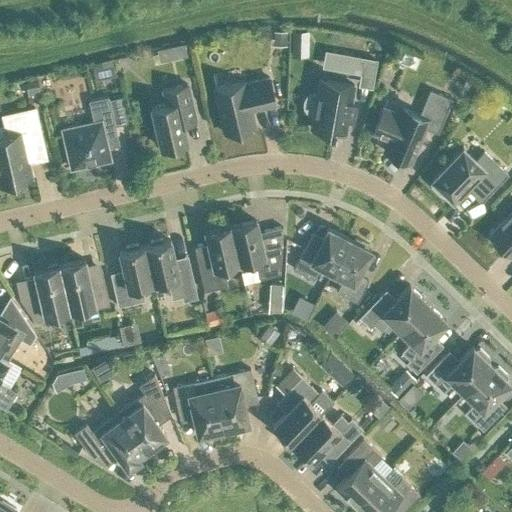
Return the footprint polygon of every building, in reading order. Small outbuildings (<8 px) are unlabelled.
[(286,44),(286,29),(273,29),(273,44),(286,44)] [(307,39),(308,29),(292,29),(291,39),(307,39)] [(187,38),(160,43),(162,54),(190,48),(187,38)] [(329,65),(356,70),(358,55),(331,50),(329,65)] [(91,62),(96,79),(115,74),(111,57),(91,62)] [(251,128),(250,124),(254,123),(250,107),(274,102),(268,75),(244,81),(244,79),(213,86),(223,130),(240,127),(240,130),(251,128)] [(329,131),(333,131),(333,130),(344,132),(348,115),(351,116),(354,100),(350,99),(353,83),(319,76),(316,91),(312,90),(308,91),(305,94),(303,97),(303,101),(303,105),(305,109),(309,111),(312,112),(310,126),(330,129),(329,131)] [(467,88),(471,79),(465,77),(461,85),(467,88)] [(27,81),(29,92),(39,90),(37,79),(27,81)] [(151,105),(156,126),(152,127),(156,143),(159,143),(160,145),(186,139),(182,120),(195,117),(187,82),(162,88),(166,102),(151,105)] [(384,149),(409,160),(424,125),(437,130),(451,97),(430,88),(419,113),(402,106),(399,113),(382,106),(372,130),(389,137),(384,149)] [(64,147),(67,159),(69,158),(70,166),(109,157),(102,126),(114,123),(107,94),(88,98),(93,120),(62,127),(66,147),(64,147)] [(13,179),(29,175),(25,160),(45,156),(34,106),(2,113),(6,133),(0,134),(0,181),(2,181),(3,184),(14,182),(13,179)] [(444,188),(452,196),(465,183),(470,183),(483,196),(507,171),(483,149),(475,158),(462,145),(432,177),(434,180),(431,183),(440,192),(444,188)] [(511,207),(488,232),(491,234),(491,239),(496,244),(501,244),(509,252),(511,249),(511,207)] [(255,218),(230,224),(238,260),(250,258),(252,267),(256,266),(259,276),(279,271),(281,243),(262,247),(255,218)] [(238,260),(230,224),(204,229),(211,259),(197,262),(203,288),(227,283),(224,273),(228,272),(226,263),(238,260)] [(320,264),(331,269),(348,236),(327,225),(314,250),(303,245),(292,266),(313,277),(320,264)] [(150,242),(144,243),(152,281),(167,277),(171,296),(181,294),(182,299),(197,295),(189,260),(175,263),(169,237),(162,239),(161,235),(149,238),(150,242)] [(348,236),(331,269),(343,275),(336,289),(356,299),(367,278),(357,273),(370,247),(366,245),(368,242),(354,235),(353,238),(348,236)] [(152,281),(144,243),(138,244),(137,241),(125,243),(126,247),(119,249),(124,275),(111,278),(117,304),(143,298),(140,283),(152,281)] [(84,257),(59,263),(69,307),(93,302),(93,306),(108,303),(101,267),(87,270),(84,257)] [(69,307),(59,263),(56,263),(56,260),(45,263),(46,265),(33,268),(36,279),(33,283),(17,286),(19,296),(34,319),(45,317),(45,313),(69,307)] [(281,292),(282,282),(269,281),(269,292),(281,292)] [(390,318),(400,328),(427,301),(408,283),(390,302),(380,292),(358,314),(369,325),(372,321),(379,328),(390,318)] [(0,352),(6,356),(19,336),(28,342),(35,332),(13,298),(13,299),(2,316),(0,314),(0,352)] [(427,301),(400,328),(411,339),(401,349),(408,357),(405,360),(415,370),(437,347),(427,338),(446,319),(427,301)] [(204,310),(207,322),(223,319),(220,306),(204,310)] [(268,343),(278,330),(268,323),(258,335),(268,343)] [(112,335),(85,342),(87,350),(114,344),(112,335)] [(453,379),(463,390),(490,362),(487,359),(489,355),(479,346),(475,347),(471,344),(453,363),(443,354),(425,372),(443,390),(453,379)] [(0,367),(6,356),(0,352),(0,403),(5,406),(15,389),(0,379),(0,367)] [(279,373),(281,362),(275,360),(272,371),(279,373)] [(354,372),(343,361),(332,372),(344,382),(354,372)] [(490,362),(463,390),(474,400),(464,410),(482,428),(500,409),(490,399),(509,380),(506,377),(507,373),(497,363),(493,365),(490,362)] [(82,365),(67,369),(70,380),(85,376),(82,365)] [(321,410),(332,398),(322,388),(319,391),(292,365),(274,383),(283,392),(281,395),(290,404),(272,423),(291,441),(321,410)] [(250,366),(211,375),(222,426),(232,424),(235,427),(244,425),(246,421),(248,421),(242,396),(256,393),(250,366)] [(143,390),(117,409),(145,448),(148,446),(150,449),(163,439),(161,436),(166,433),(155,418),(161,413),(156,406),(165,400),(153,371),(138,382),(143,390)] [(222,426),(211,375),(172,384),(178,410),(191,407),(197,432),(199,432),(202,435),(211,433),(212,429),(222,426)] [(387,385),(397,395),(406,385),(397,376),(387,385)] [(422,391),(412,381),(407,386),(417,396),(422,391)] [(145,448),(117,409),(91,428),(85,421),(73,430),(91,454),(104,445),(111,455),(116,451),(127,466),(140,457),(137,453),(145,448)] [(321,410),(291,441),(309,459),(328,440),(338,450),(361,426),(350,415),(347,419),(340,412),(331,420),(321,410)] [(385,429),(395,420),(386,411),(377,420),(385,429)] [(474,442),(481,435),(474,429),(468,435),(474,442)] [(335,484),(354,503),(382,474),(371,464),(381,454),(363,436),(342,457),(352,467),(335,484)] [(382,474),(354,503),(363,511),(380,511),(389,504),(397,511),(400,511),(419,493),(401,475),(392,484),(382,474)] [(0,511),(17,511),(13,510),(15,506),(1,497),(0,498),(0,511)]
